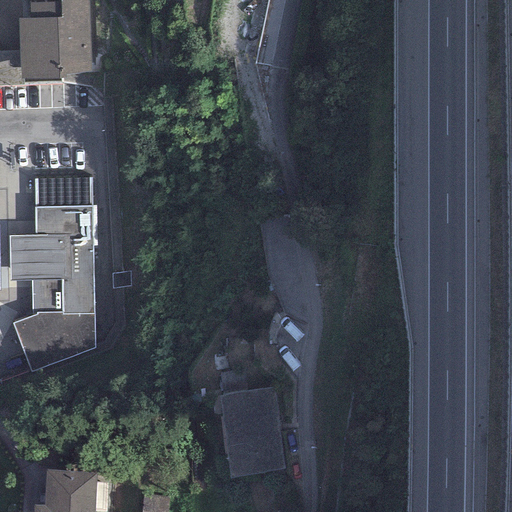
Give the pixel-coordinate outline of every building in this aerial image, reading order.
[(87,78),(85,0),(54,0),(55,7),(22,7),(23,27),(11,27),(12,80),(87,78)] [(92,206),(31,210),(32,238),(4,239),(6,286),(39,285),(39,314),(9,325),(29,374),(97,346),(92,206)] [(272,391),(225,397),(234,476),(281,470),(272,391)] [(94,511),(95,485),(50,484),(49,511),(94,511)] [(167,511),(169,495),(143,493),(141,511),(167,511)]
